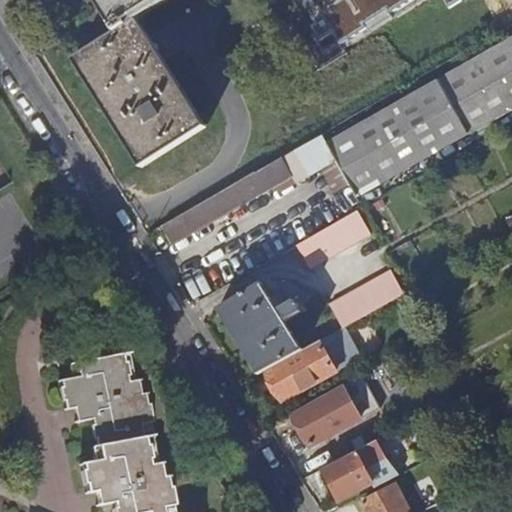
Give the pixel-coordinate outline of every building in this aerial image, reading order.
[(138,14),(160,0),(99,0),(119,30),(120,32),(140,19),(138,14)] [(262,0),(280,27),(289,22),(316,66),(344,49),(342,45),(414,0),(448,0),(450,1),(451,0),(262,0)] [(207,124),(140,19),(120,32),(119,30),(107,38),(124,64),(152,47),(203,127),(207,124)] [(142,165),(203,127),(152,47),(124,64),(107,38),(75,58),(142,165)] [(511,108),(511,39),(332,144),(362,197),(511,108)] [(280,158),(160,227),(171,243),(289,175),(280,158)] [(357,211),(296,246),(310,270),(370,236),(357,211)] [(329,305),(343,329),(403,295),(391,271),(329,305)] [(219,312),(259,375),(264,372),(304,350),(286,322),(302,312),(301,310),(305,308),(299,299),(295,301),(294,299),(277,310),(262,285),(263,285),(262,283),(217,310),(218,312),(219,312)] [(360,360),(343,329),(304,350),(264,372),(281,403),(360,360)] [(128,384),(120,357),(65,369),(68,381),(56,384),(58,392),(55,393),(57,403),(59,402),(62,412),(68,411),(72,425),(87,422),(88,429),(85,430),(88,442),(91,441),(93,451),(85,453),(88,466),(77,468),(79,476),(77,477),(79,487),(81,487),(84,496),(90,495),(94,508),(108,506),(109,511),(165,511),(164,509),(169,507),(164,491),(161,491),(158,481),(156,481),(152,466),(149,467),(142,440),(147,438),(144,425),(148,424),(143,407),(141,407),(138,396),(135,397),(132,383),(128,384)] [(362,376),(292,414),(311,448),(381,410),(362,376)] [(375,441),(322,469),(330,483),(340,502),(373,484),(365,469),(384,458),(375,441)] [(441,502),(423,469),(414,473),(432,507),(441,502)] [(361,503),(365,511),(409,511),(395,485),(361,503)]
